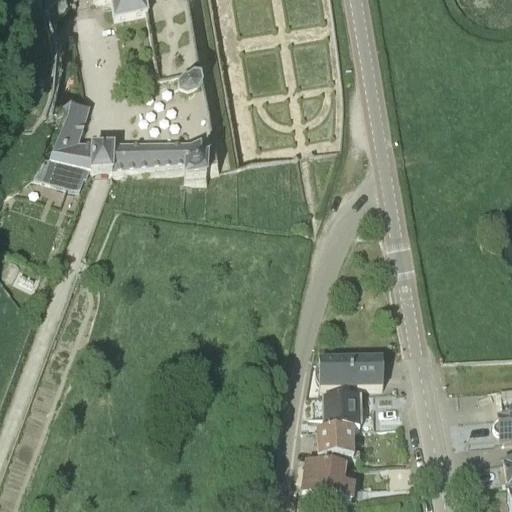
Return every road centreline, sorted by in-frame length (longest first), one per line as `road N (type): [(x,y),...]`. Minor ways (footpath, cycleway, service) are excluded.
road 1 (secondary): [(445,511),(387,192)]
road 2 (unclassified): [(299,365),(340,228),(362,201),(387,192)]
road 3 (secondary): [(387,192),(354,0)]
road 4 (residential): [(279,511),(299,365)]
